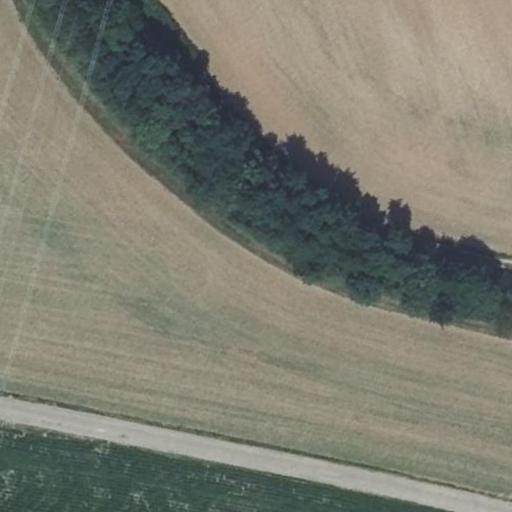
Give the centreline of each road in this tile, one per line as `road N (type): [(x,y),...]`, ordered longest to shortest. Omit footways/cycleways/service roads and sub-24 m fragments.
road 1 (track): [(511,341),(307,284),(219,229),(123,147),(41,43),(23,0)]
road 2 (unclassified): [(0,408),(498,511)]
road 3 (track): [(511,265),(321,209),(270,170),(180,76),(124,0)]
